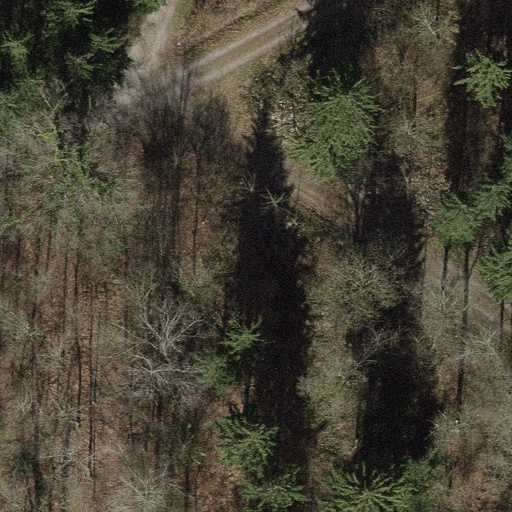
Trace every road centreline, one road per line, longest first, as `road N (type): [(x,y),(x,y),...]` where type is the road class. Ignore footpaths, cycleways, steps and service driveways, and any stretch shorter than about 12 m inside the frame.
road 1 (track): [(511,318),(155,92)]
road 2 (track): [(331,0),(131,103)]
road 3 (track): [(131,103),(0,154)]
